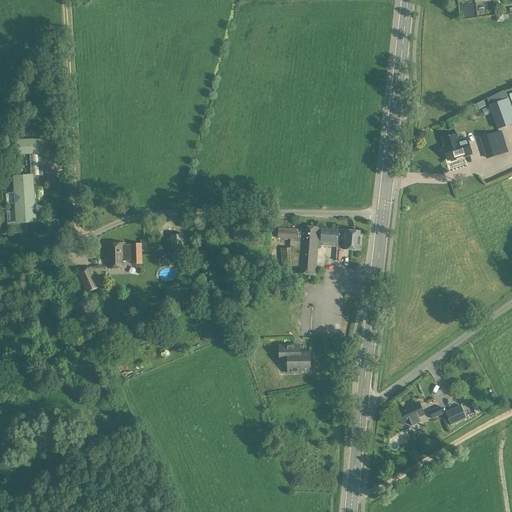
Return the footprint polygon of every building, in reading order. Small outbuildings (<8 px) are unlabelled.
[(497,128),(511,122),(511,111),(507,98),(488,105),(497,128)] [(487,105),(484,100),(474,105),(477,109),(478,108),(479,109),(487,105)] [(480,138),(487,160),(501,155),(495,133),(480,138)] [(471,153),(466,138),(458,140),(457,135),(443,140),(445,146),(444,147),(448,160),(449,159),(450,161),(452,162),(456,161),(457,159),(457,157),(463,155),(471,153)] [(43,141),(16,141),(16,156),(43,156),(43,141)] [(11,178),(14,225),(35,223),(32,177),(11,178)] [(320,249),(321,249),(321,248),(321,247),(322,246),(337,247),(337,249),(342,250),(360,251),(362,232),(303,227),(299,274),(316,275),(318,249),(320,249)] [(297,229),(278,228),(278,239),(296,240),(297,229)] [(234,230),(233,240),(246,240),(246,230),(234,230)] [(186,259),(183,234),(170,236),(173,261),(186,259)] [(125,246),(125,243),(108,244),(108,268),(126,268),(126,261),(133,261),(133,263),(142,262),(142,244),(132,244),(132,246),(125,246)] [(281,249),(283,267),(294,267),(293,248),(281,249)] [(160,250),(156,254),(161,259),(165,255),(160,250)] [(101,288),(92,267),(78,273),(87,294),(101,288)] [(288,361),(289,374),(301,374),(301,372),(310,371),(310,353),(295,354),(295,346),(280,346),(280,362),(288,361)] [(419,417),(424,415),(418,404),(414,406),(413,405),(397,413),(403,425),(411,421),(412,424),(420,420),(419,417)] [(429,412),(432,420),(444,415),(440,406),(429,412)] [(451,426),(467,419),(461,406),(445,412),(451,426)]
